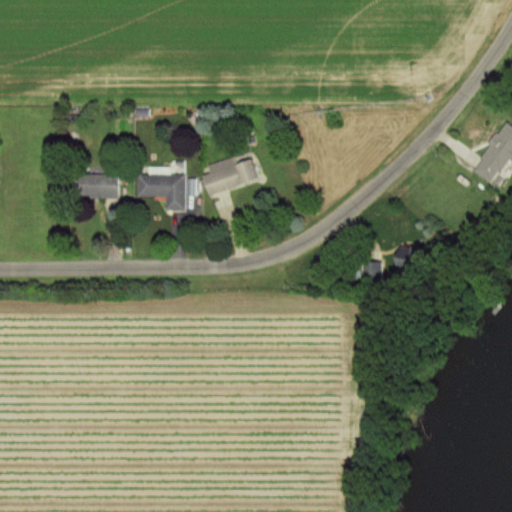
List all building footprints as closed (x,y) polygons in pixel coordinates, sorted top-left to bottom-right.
[(511,156),(511,129),(505,124),(469,169),(490,185),(511,156)] [(206,197),(253,182),(245,155),(205,167),(207,175),(199,177),(206,197)] [(164,198),(164,211),(182,211),(182,175),(169,175),(169,173),(135,173),(135,198),(164,198)] [(116,198),(116,175),(70,175),(70,198),(116,198)] [(380,263),(360,263),(360,282),(380,282),(380,263)]
